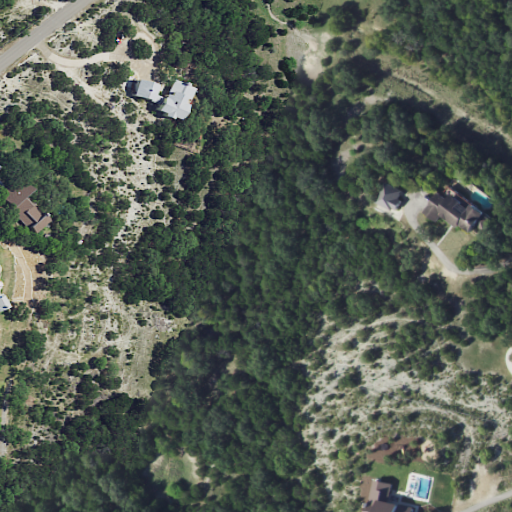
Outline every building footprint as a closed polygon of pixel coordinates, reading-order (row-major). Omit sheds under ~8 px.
[(189,85),(168,80),(164,97),(152,94),(154,83),(134,79),(130,96),(157,102),(154,113),(181,119),(189,85)] [(47,220),(22,195),(28,189),(15,176),(0,191),(0,199),(33,234),(47,220)] [(376,206),(394,214),(405,191),(388,182),(376,206)] [(438,222),(443,215),(471,234),(477,226),(485,232),(494,218),(450,187),(444,194),(440,191),(425,212),(438,222)] [(393,483),(375,480),(368,511),(413,511),(415,505),(390,500),(393,483)]
